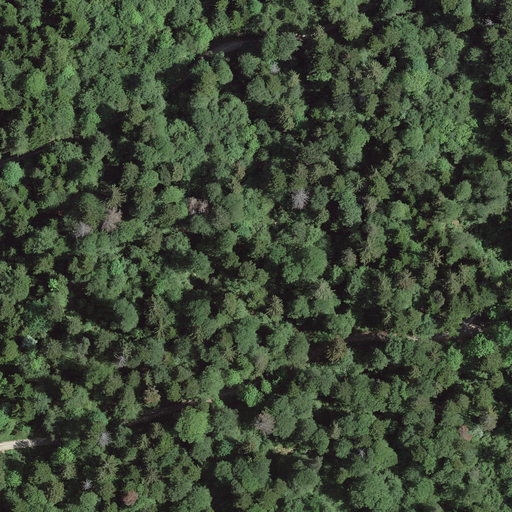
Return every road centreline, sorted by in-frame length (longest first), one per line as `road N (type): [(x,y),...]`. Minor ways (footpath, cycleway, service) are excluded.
road 1 (track): [(0,448),(127,425),(354,339),(483,328)]
road 2 (track): [(386,0),(299,38),(219,55),(137,110),(0,164)]
